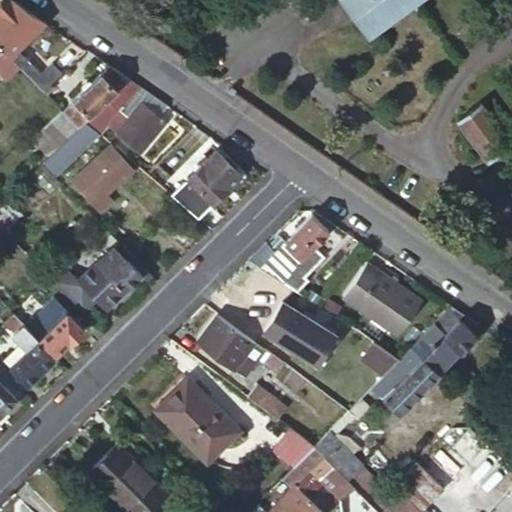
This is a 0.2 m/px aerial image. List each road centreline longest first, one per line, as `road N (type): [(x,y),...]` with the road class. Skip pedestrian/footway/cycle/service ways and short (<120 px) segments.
road 1 (residential): [(299,171),(0,471)]
road 2 (residential): [(51,0),(299,171)]
road 3 (residential): [(299,171),(511,320)]
